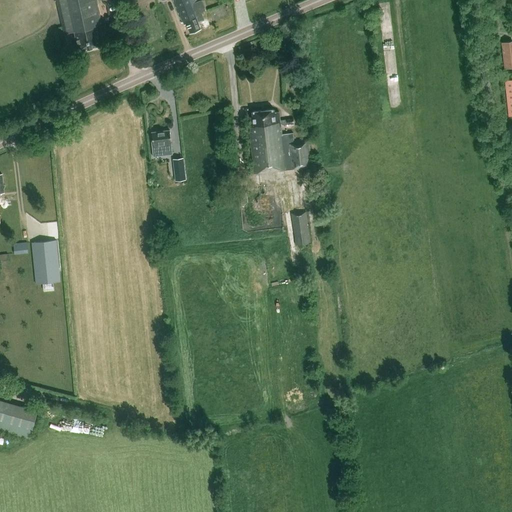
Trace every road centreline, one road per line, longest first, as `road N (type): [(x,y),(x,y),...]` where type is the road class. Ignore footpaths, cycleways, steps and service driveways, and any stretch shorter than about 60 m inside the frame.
road 1 (tertiary): [(0,140),(318,0)]
road 2 (unclassified): [(473,0),(491,126),(511,158)]
